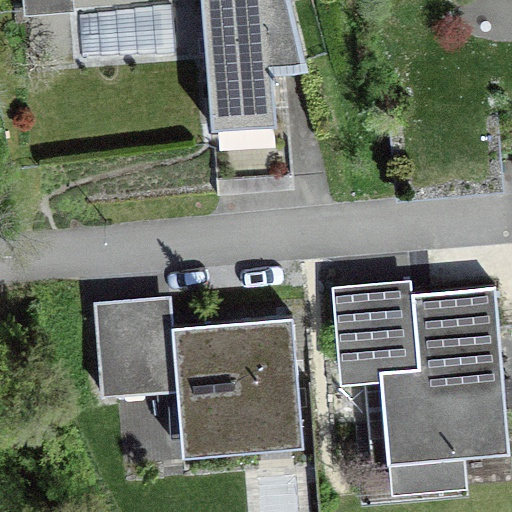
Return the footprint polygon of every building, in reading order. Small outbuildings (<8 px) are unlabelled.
[(74,0),(21,0),(23,10),(75,6),(74,0)] [(199,0),(205,59),(210,116),(216,193),(223,192),(292,184),(285,61),(310,59),(292,0),(199,0)] [(412,123),(387,125),(388,137),(394,191),(427,188),(448,186),(477,183),(503,181),(498,130),(496,115),(486,116),(442,120),(412,123)] [(510,444),(496,279),(413,286),(412,273),(331,279),(339,374),(380,371),(386,454),(467,447),(510,444)] [(171,288),(92,295),(100,386),(176,380),(182,446),(302,435),(291,307),(174,318),(171,288)]
